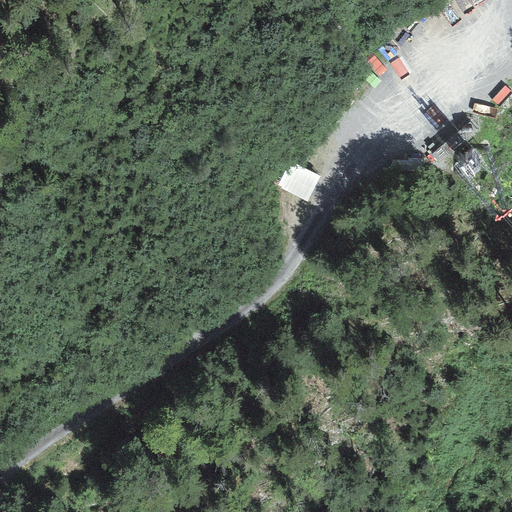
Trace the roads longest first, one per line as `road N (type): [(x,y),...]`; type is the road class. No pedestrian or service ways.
road 1 (track): [(480,0),(301,248),(248,307)]
road 2 (track): [(248,307),(0,474)]
